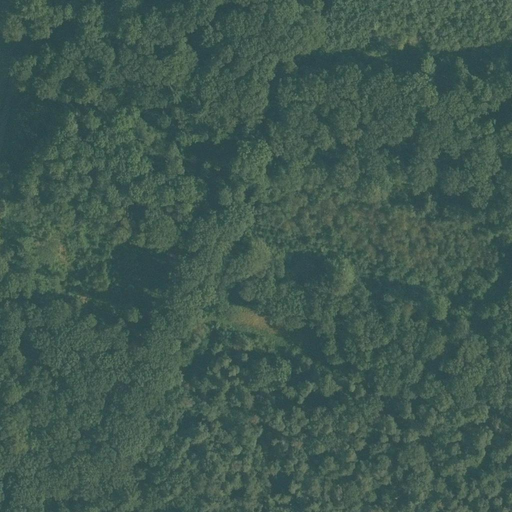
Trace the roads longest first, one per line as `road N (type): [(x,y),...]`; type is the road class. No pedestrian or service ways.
road 1 (track): [(276,90),(192,383),(161,430),(112,435),(0,414)]
road 2 (track): [(511,147),(24,29)]
road 3 (track): [(230,249),(0,192)]
